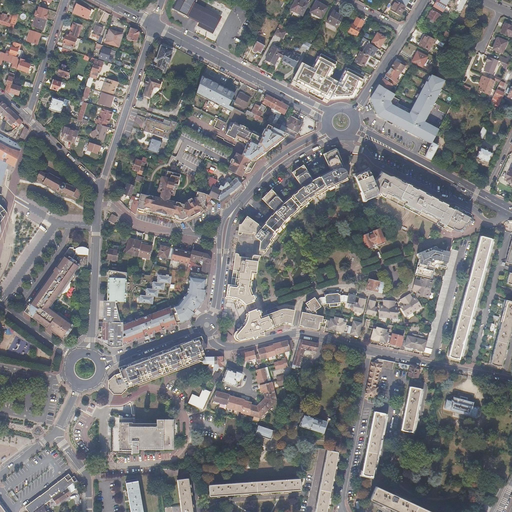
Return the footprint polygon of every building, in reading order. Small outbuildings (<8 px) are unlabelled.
[(177,0),(174,9),(176,10),(188,16),(188,18),(192,21),(195,22),(214,31),(215,30),(219,23),(222,16),(195,3),(196,1),(194,0),(177,0)] [(309,3),(302,0),(296,0),(291,9),(303,15),(309,3)] [(405,6),(395,0),(390,10),(398,15),(401,14),(405,6)] [(448,2),(444,0),(437,0),(434,6),(443,11),(448,2)] [(327,7),(316,1),(310,12),(321,17),(327,7)] [(91,11),(76,4),(72,13),(88,19),(91,11)] [(48,9),(39,6),(36,16),(46,19),(48,15),(46,14),(48,9)] [(14,10),(13,11),(10,23),(15,25),(19,11),(14,10)] [(343,15),(333,10),(327,21),(338,27),(343,15)] [(441,15),(432,10),(428,17),(437,22),(441,15)] [(2,15),(0,14),(0,19),(1,20),(10,23),(13,11),(11,11),(9,18),(6,17),(7,15),(3,13),(2,15)] [(36,16),(32,26),(43,30),(47,19),(46,19),(36,16)] [(353,24),(348,21),(344,29),(357,35),(364,21),(357,17),(353,24)] [(72,26),(71,29),(69,34),(78,37),(82,25),(73,22),(72,26)] [(511,26),(504,23),(500,32),(511,37),(511,26)] [(102,28),(95,25),(91,36),(99,38),(97,43),(101,45),(103,38),(99,37),(102,28)] [(287,31),(278,27),(274,34),(283,38),(287,31)] [(137,30),(131,28),(127,39),(136,41),(139,33),(137,30)] [(123,33),(109,29),(105,42),(118,46),(123,33)] [(40,33),(30,30),(26,41),(37,44),(40,33)] [(385,35),(376,31),(371,41),(380,45),(385,35)] [(76,38),(66,34),(61,47),(63,48),(70,50),(71,51),(72,47),(73,47),(76,38)] [(434,40),(424,34),(418,44),(428,50),(434,40)] [(508,42),(498,38),(493,49),(503,53),(508,42)] [(311,44),(305,40),(301,47),(308,50),(309,48),(311,44)] [(265,46),(256,41),(252,49),(252,50),(252,51),(253,52),(253,53),(254,53),(255,53),(256,53),(257,52),(261,53),(265,46)] [(95,47),(102,49),(99,58),(111,62),(112,58),(108,57),(111,49),(102,47),(103,45),(101,45),(97,43),(96,43),(95,47)] [(22,50),(11,46),(9,52),(6,50),(5,53),(17,57),(20,58),(22,50)] [(171,49),(161,46),(158,56),(157,55),(156,57),(155,57),(153,61),(152,61),(150,67),(157,69),(157,67),(163,68),(165,61),(168,62),(170,55),(169,55),(171,49)] [(285,54),(272,47),(266,59),(275,63),(279,56),(283,58),(285,54)] [(0,51),(0,52),(0,64),(0,65),(1,62),(1,61),(1,59),(13,63),(11,67),(16,69),(18,64),(16,64),(18,59),(17,59),(17,57),(5,53),(3,52),(0,51)] [(283,58),(282,60),(295,67),(300,56),(296,54),(295,56),(286,51),(285,54),(283,58)] [(369,56),(360,51),(354,62),(363,67),(369,56)] [(427,57),(416,51),(411,61),(421,67),(427,57)] [(306,52),(289,85),(326,102),(328,101),(331,99),(338,97),(346,97),(355,100),(370,75),(306,52)] [(485,61),(487,62),(483,71),(492,74),(497,61),(487,56),(485,61)] [(500,56),(498,61),(507,65),(510,60),(507,59),(500,56)] [(24,59),(20,58),(18,64),(16,69),(27,72),(28,70),(30,70),(30,68),(29,67),(30,64),(23,62),(24,59)] [(102,63),(94,60),(89,76),(96,79),(97,73),(95,72),(95,71),(96,72),(97,70),(100,71),(102,63)] [(168,62),(165,61),(163,68),(157,67),(157,69),(165,71),(168,62)] [(61,68),(60,67),(58,72),(59,72),(58,75),(66,78),(67,74),(68,75),(70,70),(69,70),(70,66),(62,64),(61,68)] [(394,73),(395,74),(391,80),(398,84),(407,70),(399,65),(394,73)] [(7,76),(8,76),(6,84),(7,84),(5,90),(8,93),(9,91),(12,81),(15,74),(8,72),(7,76)] [(235,92),(202,75),(196,94),(231,111),(233,107),(228,105),(235,92)] [(379,84),(370,98),(377,115),(381,117),(399,127),(408,131),(419,137),(425,124),(423,123),(424,122),(441,89),(440,88),(444,80),(431,75),(427,82),(425,81),(414,104),(415,105),(412,111),(397,103),(400,98),(395,95),(383,87),(379,84)] [(480,80),(482,80),(480,85),(478,90),(489,94),(495,80),(493,80),(482,75),(480,80)] [(147,76),(145,83),(147,84),(143,95),(150,98),(153,88),(156,86),(159,87),(162,81),(147,76)] [(118,82),(108,78),(106,82),(105,82),(102,90),(113,94),(115,88),(114,88),(115,86),(116,85),(117,86),(118,82)] [(65,84),(53,80),(50,88),(58,91),(58,88),(59,89),(60,87),(64,88),(65,84)] [(12,81),(9,91),(14,93),(18,94),(21,85),(12,81)] [(385,84),(383,87),(395,95),(397,91),(385,84)] [(90,88),(85,87),(81,101),(83,102),(84,98),(87,99),(90,88)] [(503,93),(496,89),(493,95),(501,99),(503,93)] [(114,96),(102,92),(98,104),(110,107),(114,96)] [(249,97),(239,92),(234,102),(244,107),(249,97)] [(266,95),(263,100),(266,101),(265,104),(270,106),(270,105),(273,100),(274,98),(266,94),(266,95)] [(501,99),(493,95),(490,101),(493,102),(492,104),(497,106),(501,99)] [(58,99),(52,97),(48,109),(60,113),(64,99),(59,97),(58,99)] [(273,100),(270,105),(273,106),(272,108),(278,111),(282,102),(276,99),(275,101),(273,100)] [(0,102),(0,112),(6,118),(5,119),(12,125),(14,123),(18,118),(1,101),(0,102)] [(88,104),(83,102),(78,116),(76,115),(75,119),(82,121),(82,119),(88,104)] [(288,105),(282,102),(278,111),(275,117),(278,118),(281,112),(284,114),(288,107),(288,105)] [(247,110),(245,113),(262,121),(264,118),(260,116),(262,112),(258,110),(260,106),(255,103),(251,112),(247,110)] [(112,112),(101,108),(98,120),(96,119),(94,123),(101,125),(105,126),(106,123),(108,123),(112,112)] [(303,122),(290,115),(282,131),(295,137),(303,122)] [(22,121),(18,118),(14,123),(17,126),(23,122),(22,121)] [(177,122),(171,120),(169,126),(146,118),(144,122),(146,127),(144,131),(170,138),(177,122)] [(423,123),(425,124),(419,137),(431,143),(432,142),(439,129),(424,122),(423,123)] [(271,131),(267,129),(263,137),(250,131),(249,129),(241,125),(241,126),(235,123),(233,126),(273,146),(278,142),(286,146),(298,139),(295,137),(282,131),(279,130),(273,127),(271,131)] [(100,129),(99,128),(96,138),(105,141),(109,128),(105,126),(101,125),(100,129)] [(228,135),(229,132),(254,145),(254,144),(257,146),(261,148),(265,152),(273,146),(233,126),(231,131),(229,130),(227,135),(228,135)] [(78,131),(66,127),(64,135),(62,139),(74,143),(77,135),(78,131)] [(242,142),(245,143),(241,151),(252,156),(254,157),(260,153),(262,154),(265,152),(261,148),(257,146),(254,144),(254,145),(229,132),(228,135),(236,139),(237,137),(242,140),(242,142)] [(0,155),(2,156),(0,159),(0,158),(0,162),(6,166),(7,163),(14,166),(18,152),(22,146),(0,134),(0,155)] [(163,137),(152,134),(146,150),(157,154),(163,137)] [(100,150),(101,146),(90,142),(87,150),(97,154),(98,151),(98,150),(100,150)] [(431,143),(428,150),(426,154),(424,157),(431,160),(438,145),(432,142),(431,143)] [(492,152),(480,147),(475,156),(487,162),(492,152)] [(314,180),(311,176),(308,171),(306,169),(304,165),(292,172),(295,177),(302,187),(301,189),(295,193),(285,202),(274,191),(271,188),(262,198),(263,199),(275,211),(265,223),(262,226),(248,215),(242,223),(240,223),(239,231),(252,233),(254,231),(258,234),(256,237),(261,240),(260,250),(264,250),(265,249),(266,250),(274,240),(272,238),(278,230),(285,223),(294,214),(305,204),(316,196),(323,192),(327,189),(336,184),(348,179),(347,177),(349,176),(339,154),(336,148),(323,154),(325,159),(331,171),(330,171),(320,176),(314,180)] [(241,151),(240,154),(250,159),(252,156),(241,151)] [(229,162),(230,163),(237,166),(237,167),(244,170),(245,167),(247,168),(250,167),(253,162),(250,160),(239,155),(235,153),(232,159),(231,159),(229,159),(229,161),(229,162)] [(141,161),(135,159),(132,169),(137,170),(137,172),(141,173),(143,167),(139,166),(141,161)] [(247,168),(245,167),(244,170),(243,172),(245,173),(249,172),(254,162),(253,162),(250,167),(247,168)] [(230,163),(227,170),(241,176),(243,172),(244,170),(237,167),(237,166),(230,163)] [(460,167),(456,174),(461,176),(465,165),(462,164),(460,167)] [(457,211),(454,209),(382,171),(379,176),(376,179),(374,180),(369,167),(367,170),(365,171),(362,172),(360,173),(357,174),(354,174),(355,177),(356,177),(362,192),(361,193),(363,200),(364,200),(380,194),(449,231),(452,232),(453,230),(458,231),(459,232),(461,231),(463,231),(464,229),(465,228),(468,223),(471,225),(474,218),(458,210),(457,211)] [(40,171),(37,176),(42,179),(41,179),(44,180),(43,181),(42,181),(42,182),(42,183),(43,183),(43,182),(47,184),(46,185),(48,186),(48,185),(51,187),(51,188),(52,188),(53,187),(55,189),(56,190),(57,191),(58,192),(59,191),(60,190),(61,190),(60,191),(61,192),(62,193),(63,191),(66,193),(65,194),(67,195),(67,194),(69,194),(68,195),(70,196),(71,195),(76,198),(80,190),(76,188),(77,188),(75,187),(75,188),(71,186),(72,184),(71,183),(70,185),(66,183),(67,183),(66,182),(65,183),(61,181),(62,178),(61,178),(61,179),(58,177),(58,176),(57,175),(53,175),(54,174),(53,173),(52,174),(49,172),(49,171),(48,171),(48,172),(47,171),(46,173),(45,172),(45,173),(40,171)] [(166,178),(162,177),(157,191),(161,192),(159,198),(151,196),(151,195),(150,194),(148,193),(147,194),(147,195),(140,193),(139,198),(138,201),(137,208),(137,209),(142,211),(144,210),(144,208),(175,217),(175,220),(181,221),(187,218),(201,210),(205,209),(202,205),(205,203),(209,195),(207,194),(203,192),(198,191),(199,197),(192,201),(191,199),(189,199),(188,200),(187,202),(188,203),(183,205),(179,204),(179,203),(179,202),(177,201),(175,202),(175,203),(168,201),(169,195),(173,196),(174,192),(171,191),(172,188),(176,189),(178,188),(178,187),(178,185),(181,175),(168,171),(166,178)] [(205,187),(207,188),(205,191),(208,192),(207,194),(209,195),(212,196),(220,200),(233,191),(242,182),(238,179),(237,179),(235,178),(232,181),(228,177),(220,185),(219,185),(218,188),(213,185),(216,179),(213,177),(213,176),(212,176),(211,177),(210,176),(205,187)] [(134,186),(127,183),(123,193),(130,196),(134,186)] [(205,203),(202,205),(205,209),(206,210),(215,204),(210,199),(211,198),(212,196),(209,195),(205,203)] [(132,196),(130,200),(133,200),(130,211),(135,215),(137,209),(137,208),(136,207),(137,203),(137,200),(138,201),(139,198),(132,196)] [(144,210),(146,212),(172,220),(175,220),(175,217),(144,208),(144,210)] [(200,213),(201,210),(187,218),(190,219),(195,216),(200,213)] [(111,213),(107,220),(115,225),(119,218),(111,213)] [(368,233),(361,236),(366,249),(372,246),(372,245),(378,243),(378,244),(384,241),(379,228),(373,231),(368,234),(368,233)] [(491,239),(481,236),(448,356),(459,359),(491,239)] [(142,242),(129,239),(126,252),(138,256),(142,242)] [(148,244),(142,242),(138,256),(154,260),(157,248),(148,246),(148,244)] [(173,249),(160,245),(158,256),(171,259),(173,249)] [(33,314),(31,317),(61,339),(70,326),(66,323),(67,321),(68,320),(57,312),(56,313),(52,310),(51,305),(57,296),(59,297),(61,294),(69,282),(80,267),(87,267),(88,250),(87,250),(87,249),(86,249),(84,248),(82,248),(80,248),(78,248),(76,248),(76,249),(73,249),(73,248),(69,247),(67,250),(28,304),(31,307),(33,314)] [(433,247),(418,253),(421,260),(417,275),(432,279),(435,266),(438,265),(446,267),(450,252),(447,251),(438,249),(433,247)] [(179,250),(173,249),(171,259),(171,260),(188,264),(191,251),(179,248),(179,250)] [(118,250),(108,249),(108,259),(117,260),(118,250)] [(458,251),(451,249),(450,252),(446,267),(442,282),(440,292),(435,310),(431,325),(426,342),(423,352),(430,354),(458,251)] [(207,254),(191,250),(191,251),(188,264),(194,268),(197,262),(197,260),(200,261),(203,264),(202,274),(208,275),(209,275),(211,260),(207,254)] [(253,258),(236,256),(232,285),(231,295),(236,296),(239,297),(243,300),(246,303),(255,299),(254,294),(253,295),(251,288),(250,285),(251,280),(251,276),(252,272),(256,273),(260,255),(255,254),(253,255),(253,256),(253,258)] [(188,264),(186,272),(191,272),(193,273),(202,274),(203,264),(200,261),(197,260),(197,262),(194,268),(188,264)] [(125,282),(126,272),(109,270),(107,301),(115,301),(124,302),(125,291),(126,291),(127,282),(125,282)] [(123,325),(122,343),(127,341),(127,343),(144,336),(143,335),(147,333),(148,335),(162,329),(161,328),(164,327),(165,328),(189,319),(194,313),(193,312),(195,309),(196,309),(204,300),(206,290),(204,290),(205,285),(206,285),(208,275),(202,274),(193,273),(192,280),(190,279),(189,279),(187,293),(185,295),(186,296),(183,300),(182,299),(177,305),(176,305),(176,306),(167,309),(166,308),(146,316),(146,317),(144,318),(143,317),(128,322),(127,323),(124,325),(123,325)] [(158,275),(157,282),(162,283),(164,283),(167,283),(168,280),(170,280),(171,276),(168,276),(168,275),(166,274),(165,276),(158,275)] [(419,281),(415,280),(414,285),(431,290),(433,281),(422,278),(420,283),(419,283),(419,281)] [(385,283),(369,279),(366,290),(382,293),(385,283)] [(153,281),(152,289),(156,289),(158,290),(163,290),(164,287),(162,286),(162,283),(157,282),(153,281)] [(72,285),(69,282),(61,294),(64,296),(72,285)] [(227,297),(232,298),(235,299),(238,300),(242,302),(243,304),(246,303),(243,300),(239,297),(236,296),(231,295),(232,285),(228,285),(228,288),(227,294),(227,297)] [(417,290),(418,291),(417,296),(419,296),(429,299),(431,290),(414,285),(413,291),(416,292),(417,290)] [(146,288),(145,295),(150,296),(153,296),(157,297),(157,293),(156,293),(156,289),(152,289),(146,288)] [(336,292),(332,293),(333,305),(337,304),(337,302),(343,301),(344,294),(340,294),(340,293),(338,293),(338,292),(336,292)] [(344,294),(343,301),(350,303),(349,306),(353,307),(357,295),(357,294),(352,292),(352,294),(350,293),(350,295),(348,294),(348,295),(344,294)] [(324,296),(320,296),(322,303),(328,302),(328,305),(333,305),(332,293),(328,293),(326,293),(326,294),(324,294),(324,296)] [(150,299),(150,296),(145,295),(140,295),(139,302),(152,304),(152,300),(150,299)] [(363,297),(357,295),(353,307),(352,311),(364,314),(366,305),(361,304),(363,297)] [(409,295),(405,298),(414,313),(422,308),(417,299),(416,298),(411,300),(411,299),(412,298),(409,295)] [(309,300),(310,301),(306,304),(311,312),(320,306),(319,305),(322,303),(320,296),(316,299),(314,296),(309,300)] [(377,300),(370,298),(366,314),(375,317),(376,312),(378,308),(375,307),(377,300)] [(400,307),(401,309),(406,318),(414,313),(405,298),(400,300),(402,304),(404,303),(404,305),(400,307)] [(98,326),(103,326),(103,343),(107,345),(112,347),(118,347),(122,346),(122,344),(122,343),(123,325),(123,322),(120,322),(115,301),(107,301),(104,301),(103,322),(98,322),(98,326)] [(385,307),(380,306),(379,313),(379,318),(387,319),(389,301),(384,301),(384,305),(385,305),(385,307)] [(395,302),(389,301),(387,319),(396,320),(397,310),(398,308),(393,307),(393,306),(395,306),(395,302)] [(511,326),(511,303),(507,302),(490,364),(501,367),(511,326)] [(31,307),(28,304),(23,311),(31,317),(33,314),(31,307)] [(249,315),(249,318),(248,321),(247,324),(245,327),(242,329),(239,332),(239,333),(238,334),(238,336),(239,337),(240,338),(241,338),(242,339),(263,333),(262,329),(265,328),(283,322),(291,324),(294,310),(286,308),(286,311),(283,310),(281,311),(280,310),(279,309),(260,316),(258,309),(249,313),(249,315)] [(322,316),(301,312),(298,325),(305,326),(305,327),(313,329),(313,328),(320,329),(320,326),(324,327),(325,320),(321,320),(322,316)] [(329,321),(325,320),(324,327),(334,330),(338,318),(334,316),(333,320),(330,319),(329,321)] [(343,319),(338,318),(334,330),(346,333),(348,327),(344,326),(344,323),(342,322),(343,319)] [(291,324),(283,322),(265,328),(265,330),(283,323),(291,325),(291,324)] [(352,328),(348,327),(346,333),(357,337),(361,324),(356,323),(355,326),(352,325),(352,328)] [(72,327),(70,326),(61,339),(63,341),(72,327)] [(376,331),(373,330),(370,340),(378,342),(381,329),(376,328),(376,331)] [(386,331),(381,329),(378,342),(389,345),(390,344),(391,338),(387,337),(388,334),(385,334),(386,331)] [(392,334),(391,338),(390,344),(404,348),(406,342),(402,341),(403,337),(392,334)] [(407,337),(406,342),(404,348),(404,349),(413,351),(417,336),(412,335),(411,338),(407,337)] [(146,357),(118,368),(120,373),(123,372),(125,368),(202,338),(201,336),(146,357)] [(424,338),(417,336),(413,351),(423,353),(423,352),(426,342),(423,341),(424,338)] [(204,344),(202,338),(125,368),(123,372),(120,373),(113,376),(107,382),(107,389),(113,395),(122,395),(127,391),(127,390),(202,361),(205,357),(206,357),(202,349),(207,347),(205,343),(204,344)] [(318,343),(300,340),(291,368),(292,368),(295,368),(296,365),(298,365),(303,348),(305,348),(316,351),(318,343)] [(287,341),(280,343),(283,353),(290,351),(290,350),(293,349),(291,341),(287,342),(287,341)] [(272,345),(273,346),(275,355),(283,353),(280,343),(272,345)] [(273,346),(265,348),(267,358),(275,356),(275,355),(273,346)] [(258,354),(255,355),(256,360),(257,364),(260,363),(260,360),(267,358),(265,348),(257,350),(258,354)] [(248,350),(240,352),(242,361),(243,363),(256,360),(255,355),(253,350),(248,352),(248,350)] [(205,357),(202,361),(204,364),(209,364),(206,369),(208,369),(209,369),(210,368),(211,365),(217,365),(217,357),(206,357),(205,357)] [(393,362),(383,360),(382,366),(392,368),(393,362)] [(370,369),(371,369),(368,386),(367,386),(365,395),(372,397),(375,397),(376,388),(374,388),(375,383),(376,383),(378,370),(380,371),(381,365),(372,363),(370,369)] [(399,363),(398,366),(400,366),(401,368),(405,368),(406,367),(410,368),(409,375),(416,377),(418,367),(399,363)] [(218,368),(216,372),(211,382),(214,384),(222,368),(219,367),(218,368)] [(258,369),(256,370),(257,375),(256,375),(258,384),(267,381),(263,368),(258,369)] [(222,376),(223,377),(221,382),(234,388),(237,382),(239,382),(242,375),(236,373),(227,369),(225,372),(224,372),(222,376)] [(296,376),(289,377),(287,384),(295,384),(296,376)] [(271,382),(259,385),(261,393),(263,392),(273,390),(271,382)] [(421,389),(409,386),(401,430),(412,432),(421,389)] [(198,398),(191,395),(188,401),(202,407),(209,392),(202,388),(198,398)] [(222,392),(215,390),(212,400),(219,402),(222,392)] [(273,390),(263,392),(263,394),(264,394),(264,398),(276,400),(273,390)] [(229,394),(222,392),(219,402),(226,404),(228,395),(229,394)] [(236,397),(228,395),(226,404),(225,407),(232,409),(236,397)] [(243,399),(236,397),(232,409),(240,411),(242,402),(243,399)] [(453,401),(447,400),(445,408),(476,416),(478,408),(473,406),(474,402),(454,397),(453,401)] [(263,399),(260,401),(268,409),(276,400),(264,398),(263,399)] [(188,401),(187,403),(201,409),(202,407),(188,401)] [(258,404),(256,405),(259,418),(268,409),(260,401),(258,404)] [(250,404),(242,402),(240,411),(240,412),(247,414),(250,404)] [(252,404),(250,404),(247,414),(259,418),(256,405),(252,404)] [(314,415),(304,411),(299,426),(323,433),(327,422),(314,417),(314,415)] [(385,414),(374,411),(361,475),(373,477),(385,414)] [(174,419),(169,419),(157,419),(157,422),(133,422),(133,418),(113,418),(113,452),(138,452),(138,449),(174,449),(174,424),(174,419)] [(261,426),(258,425),(255,435),(271,441),(274,430),(261,426)] [(260,444),(257,446),(256,449),(257,452),(261,454),(264,451),(265,448),(263,444),(260,444)] [(318,449),(311,447),(306,474),(313,475),(318,449)] [(326,511),(338,452),(327,450),(314,511),(326,511)] [(173,468),(161,469),(161,477),(178,476),(178,468),(173,468)] [(69,474),(25,507),(27,511),(34,511),(39,509),(47,503),(61,492),(67,488),(69,487),(77,480),(74,476),(72,478),(71,477),(69,474)] [(192,511),(189,478),(177,480),(181,511),(192,511)] [(300,478),(209,485),(209,496),(301,490),(300,478)] [(142,511),(137,479),(125,481),(127,491),(125,492),(126,496),(128,496),(130,511),(142,511)] [(78,480),(77,480),(69,487),(70,489),(75,486),(79,483),(79,482),(78,480)] [(501,485),(495,482),(489,494),(495,497),(501,485)] [(431,511),(375,486),(370,499),(398,511),(431,511)] [(61,492),(62,493),(53,499),(56,504),(71,493),(67,488),(61,492)] [(488,511),(492,505),(485,502),(481,511),(488,511)]
